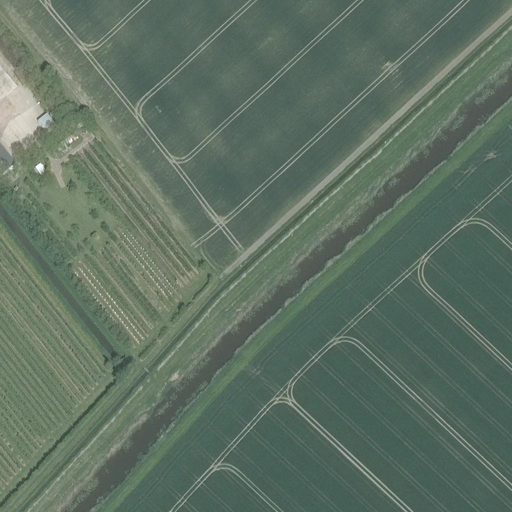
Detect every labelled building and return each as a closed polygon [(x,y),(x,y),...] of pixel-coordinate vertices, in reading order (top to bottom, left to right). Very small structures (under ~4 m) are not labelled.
[(0,98),(17,86),(0,62),(0,98)] [(55,106),(50,110),(54,116),(59,111),(55,106)] [(55,125),(47,115),(38,123),(45,132),(55,125)] [(86,125),(79,131),(82,135),(90,130),(86,125)] [(61,126),(54,131),(58,137),(65,132),(61,126)] [(69,137),(55,148),(59,152),(72,142),(69,137)] [(0,146),(0,176),(2,179),(5,176),(10,182),(16,177),(11,172),(17,167),(0,146)] [(28,170),(33,178),(41,173),(35,165),(28,170)]
